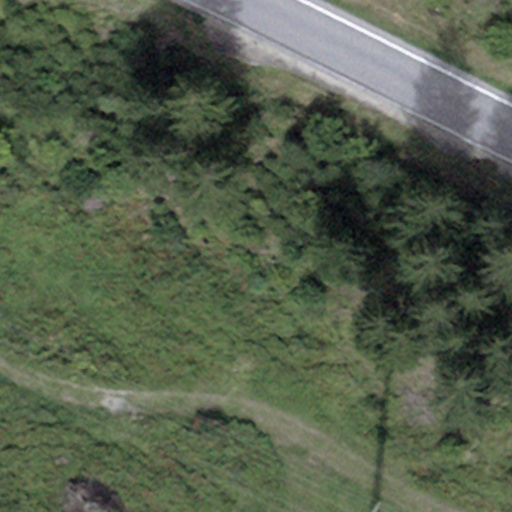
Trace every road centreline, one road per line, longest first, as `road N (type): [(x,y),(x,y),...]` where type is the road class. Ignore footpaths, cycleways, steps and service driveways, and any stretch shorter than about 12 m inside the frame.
road 1 (track): [(432,511),(259,413),(61,394),(0,355)]
road 2 (secondary): [(241,0),(511,134)]
